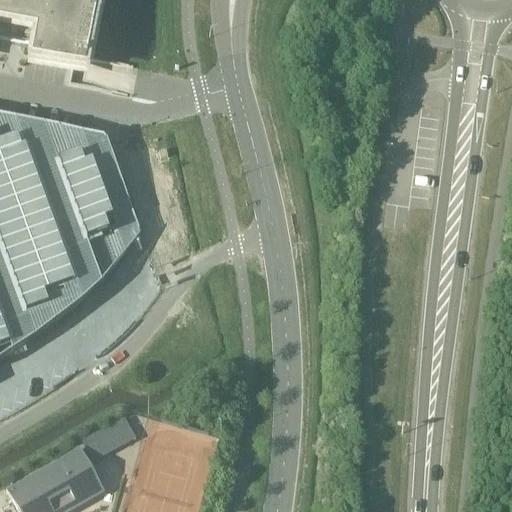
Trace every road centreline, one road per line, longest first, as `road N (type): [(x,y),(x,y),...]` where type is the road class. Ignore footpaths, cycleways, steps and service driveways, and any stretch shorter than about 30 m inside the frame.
road 1 (tertiary): [(425,511),(436,351),(481,10)]
road 2 (unclassified): [(0,434),(121,352),(211,258),(274,231)]
road 3 (unclassified): [(275,511),(287,376),(274,231)]
road 4 (unclassified): [(274,231),(237,86),(231,0)]
